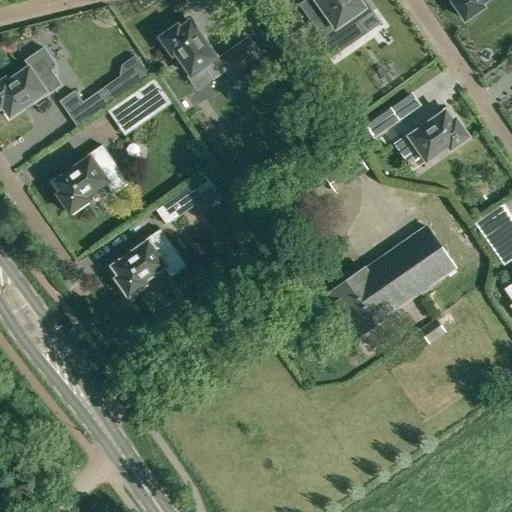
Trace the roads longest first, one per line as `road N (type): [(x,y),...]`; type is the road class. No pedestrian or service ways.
road 1 (residential): [(413,0),(511,142)]
road 2 (secondary): [(96,419),(0,279)]
road 3 (residential): [(0,170),(75,277)]
